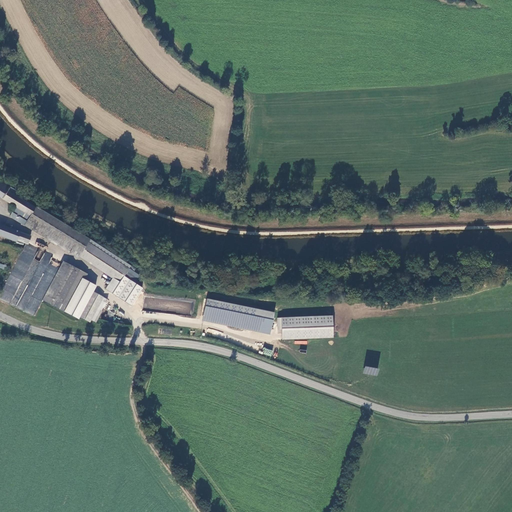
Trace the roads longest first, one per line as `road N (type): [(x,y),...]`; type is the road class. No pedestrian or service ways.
road 1 (track): [(0,151),(46,189),(187,254),(304,262),(511,255)]
road 2 (tertiary): [(511,414),(394,412),(206,346),(52,334),(0,314)]
road 3 (track): [(139,0),(186,60),(234,91)]
